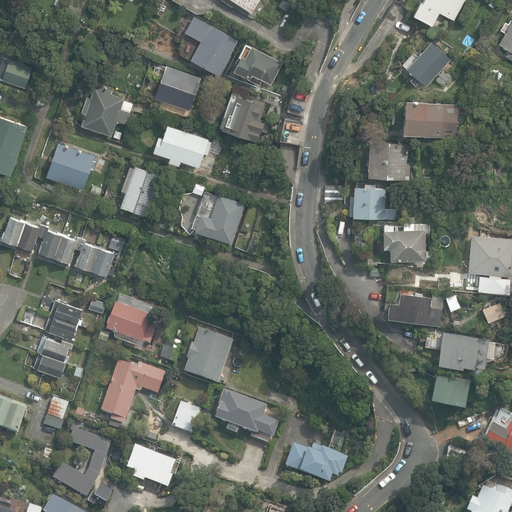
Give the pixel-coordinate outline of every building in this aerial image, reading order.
[(162,16),(169,1),(165,0),(158,0),(153,12),(162,16)] [(232,0),(252,13),(260,0),(232,0)] [(412,14),(431,24),(432,20),(433,21),(437,14),(436,14),(438,10),(452,18),(462,0),(422,0),(421,1),(420,0),(412,14)] [(384,18),(401,29),(412,11),(395,1),(384,18)] [(488,6),(494,9),(496,5),(491,1),(488,6)] [(217,76),(237,41),(193,16),(184,32),(200,42),(190,60),(217,76)] [(504,54),(511,58),(511,17),(509,22),(506,20),(502,27),(505,29),(497,42),(508,49),(504,54)] [(405,66),(424,84),(449,57),(430,39),(405,66)] [(252,73),(272,84),(283,62),(251,46),(244,58),(240,56),(233,71),(249,79),(252,73)] [(0,78),(26,88),(33,68),(24,64),(25,60),(18,57),(16,63),(0,57),(0,78)] [(202,77),(167,65),(166,67),(157,64),(154,73),(162,76),(154,98),(190,111),(202,77)] [(83,125),(112,135),(117,121),(125,124),(129,112),(121,109),(124,99),(111,94),(113,88),(100,84),(99,89),(95,88),(92,98),(87,97),(82,112),(87,113),(83,125)] [(252,101),(236,95),(231,111),(228,110),(221,129),(256,141),(263,122),(260,121),(267,100),(254,96),(252,101)] [(403,134),(456,138),(458,104),(405,100),(403,134)] [(0,171),(11,176),(28,127),(0,116),(0,171)] [(181,162),(199,168),(204,153),(208,154),(212,143),(208,142),(209,139),(168,125),(163,137),(159,136),(153,152),(169,157),(168,162),(179,166),(181,162)] [(114,137),(120,139),(122,132),(116,130),(114,137)] [(371,141),(368,176),(409,179),(411,163),(407,163),(408,143),(371,141)] [(47,176),(83,189),(91,168),(93,169),(96,161),(94,160),(95,155),(59,143),(47,176)] [(121,206),(148,215),(161,174),(135,165),(121,206)] [(191,192),(202,197),(206,186),(196,182),(191,192)] [(326,183),(325,202),(344,203),(345,185),(326,183)] [(350,216),(397,219),(397,209),(385,208),(386,189),(375,188),(375,184),(365,183),(365,187),(354,187),(354,196),(351,196),(350,216)] [(92,192),(107,198),(110,190),(95,185),(92,192)] [(204,190),(197,214),(201,215),(200,217),(198,217),(194,227),(197,228),(195,232),(231,244),(244,204),(204,190)] [(17,200),(24,203),(26,196),(19,194),(17,200)] [(77,265),(106,275),(107,274),(108,274),(110,268),(109,268),(114,253),(104,249),(105,248),(95,244),(95,246),(85,242),(85,240),(78,237),(77,239),(67,236),(68,235),(58,232),(58,233),(48,229),(49,227),(41,224),(40,227),(31,223),(31,222),(21,219),(21,220),(11,217),(3,239),(33,250),(33,248),(34,249),(36,243),(35,242),(38,234),(45,237),(40,252),(70,262),(70,261),(71,261),(73,256),(72,255),(75,247),(82,250),(77,265)] [(415,259),(415,265),(432,265),(432,249),(425,249),(424,227),(381,228),(382,247),(388,247),(389,260),(415,259)] [(468,272),(511,275),(511,238),(471,235),(468,272)] [(483,289),(503,290),(504,281),(484,279),(483,289)] [(387,316),(440,325),(442,308),(431,306),(432,297),(400,292),(398,303),(390,301),(387,316)] [(446,297),(451,310),(460,307),(455,294),(446,297)] [(156,307),(127,298),(124,306),(116,303),(107,331),(116,334),(115,339),(136,346),(138,341),(142,342),(143,341),(150,343),(160,312),(155,310),(156,307)] [(35,366),(61,376),(64,366),(66,367),(69,357),(66,356),(69,346),(72,347),(75,339),(72,338),(76,329),(77,329),(79,324),(81,325),(83,320),(79,319),(83,309),(56,299),(46,329),(65,336),(62,343),(43,336),(38,352),(40,352),(35,366)] [(98,309),(104,311),(107,304),(101,301),(98,309)] [(482,309),(488,322),(505,315),(500,301),(482,309)] [(185,372),(219,383),(233,340),(200,329),(194,345),(192,344),(187,358),(190,359),(185,372)] [(98,339),(108,343),(111,334),(101,330),(98,339)] [(488,339),(443,331),(438,365),(462,368),(463,366),(473,368),(474,366),(484,368),(488,339)] [(175,362),(179,350),(169,346),(168,350),(163,349),(160,357),(175,362)] [(118,361),(102,411),(112,414),(111,419),(125,424),(136,390),(141,392),(142,388),(159,394),(166,372),(139,362),(137,367),(118,361)] [(407,365),(408,373),(416,372),(415,364),(407,365)] [(76,366),(73,375),(80,377),(84,368),(76,366)] [(431,404),(464,410),(470,382),(437,375),(431,404)] [(258,431),(274,436),(279,421),(264,416),(267,405),(225,390),(215,418),(257,433),(258,431)] [(26,404),(0,395),(0,423),(17,429),(26,404)] [(44,422),(61,428),(64,420),(47,413),(44,422)] [(491,423),(483,442),(511,454),(511,421),(509,420),(505,429),(491,423)] [(109,438),(74,426),(69,440),(94,448),(88,466),(84,474),(61,460),(52,475),(85,494),(94,480),(98,470),(109,438)] [(149,438),(156,440),(158,434),(150,432),(149,438)] [(292,442),(285,464),(328,479),(330,471),(337,473),(344,454),(312,443),(310,448),(292,442)] [(144,477),(167,485),(172,473),(169,472),(174,458),(135,444),(126,466),(135,469),(132,475),(143,479),(144,477)] [(468,450),(448,447),(444,468),(464,472),(468,450)] [(43,456),(50,459),(53,451),(46,448),(43,456)] [(511,490),(486,480),(483,486),(480,484),(475,497),(471,495),(465,509),(469,510),(468,511),(509,511),(506,511),(509,505),(511,506),(511,490)] [(99,483),(93,494),(105,499),(110,489),(99,483)] [(83,511),(53,495),(44,511),(46,511),(83,511)]
